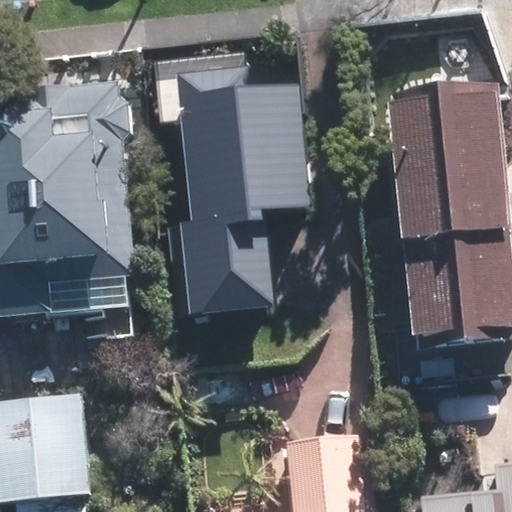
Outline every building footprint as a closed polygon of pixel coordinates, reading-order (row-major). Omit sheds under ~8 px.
[(0,319),(43,315),(57,314),(55,290),(55,284),(124,278),(141,277),(129,141),(138,132),(136,108),(125,99),(123,81),(0,92),(0,319)] [(187,315),(263,307),(278,306),(269,222),(274,222),(273,210),(295,207),(314,206),(303,89),(245,95),(246,106),(246,110),(226,113),(191,117),(192,130),(203,226),(184,229),(178,229),(178,233),(187,315)] [(511,304),(490,89),(398,98),(386,99),(387,114),(377,115),(390,241),(369,244),(380,337),(402,335),(403,347),(411,347),(412,354),(511,344),(511,304)] [(91,511),(90,495),(96,495),(87,396),(0,403),(0,502),(19,501),(19,511),(91,511)] [(367,453),(366,441),(306,447),(294,448),(299,511),(388,511),(383,451),(367,453)] [(511,511),(511,465),(499,467),(501,495),(414,501),(414,511),(511,511)]
